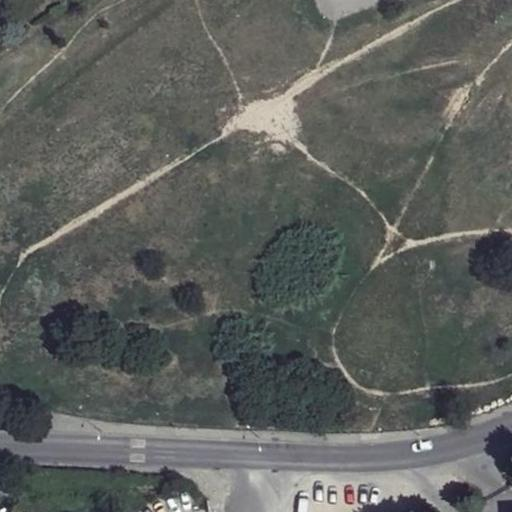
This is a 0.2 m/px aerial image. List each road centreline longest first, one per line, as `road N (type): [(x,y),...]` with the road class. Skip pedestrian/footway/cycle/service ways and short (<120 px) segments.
road 1 (tertiary): [(0,448),(261,455)]
road 2 (tertiary): [(261,455),(417,460),(477,447),(511,429)]
